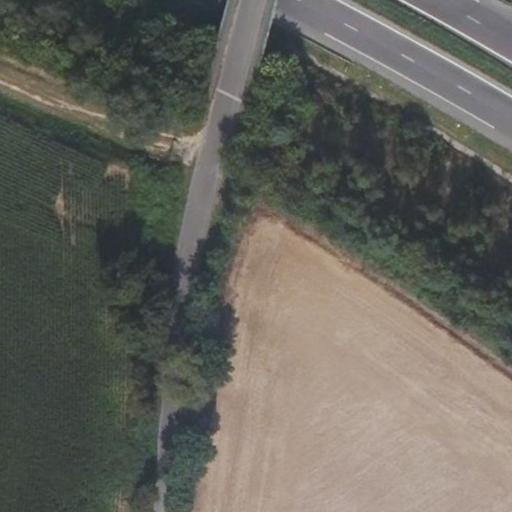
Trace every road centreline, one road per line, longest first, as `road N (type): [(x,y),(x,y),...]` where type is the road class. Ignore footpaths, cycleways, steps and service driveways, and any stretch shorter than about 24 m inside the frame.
road 1 (unclassified): [(249,0),(222,95),(146,511)]
road 2 (trunk): [(297,0),(511,121)]
